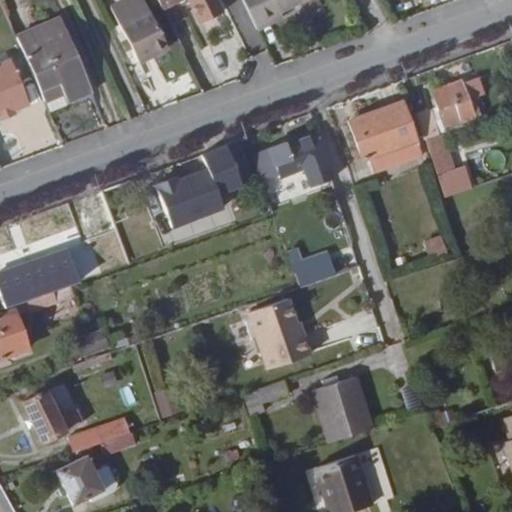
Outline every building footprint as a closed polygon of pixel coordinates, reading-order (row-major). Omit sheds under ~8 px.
[(139,66),(168,52),(142,0),(131,0),(111,9),(139,66)] [(155,0),(161,12),(184,0),(155,0)] [(277,14),(310,0),(237,0),(253,33),(279,21),(277,14)] [(67,100),(92,90),(60,20),(18,38),(46,101),(64,94),(67,100)] [(32,105),(12,59),(0,63),(0,117),(1,118),(2,120),(17,115),(16,111),(32,105)] [(428,126),(467,111),(455,75),(416,90),(428,126)] [(399,113),(390,116),(386,106),(338,123),(351,158),(355,157),(372,152),(377,164),(404,154),(401,141),(408,140),(399,113)] [(318,177),(304,134),(272,144),(272,142),(243,151),(251,176),(268,170),(270,176),(294,168),(299,183),(318,177)] [(212,142),(187,151),(192,164),(162,175),(161,172),(140,179),(155,222),(207,204),(202,190),(226,181),(212,142)] [(355,157),(360,170),(377,164),(372,152),(355,157)] [(62,275),(50,243),(22,251),(33,285),(62,275)] [(317,250),(279,263),(286,282),(323,270),(317,250)] [(0,295),(7,293),(33,285),(22,251),(0,258),(0,295)] [(275,334),(271,322),(263,297),(222,310),(242,368),(286,354),(278,333),(275,334)] [(0,348),(9,345),(0,319),(0,348)] [(97,358),(122,350),(118,338),(92,347),(97,358)] [(79,365),(97,358),(92,347),(75,353),(79,365)] [(61,371),(79,365),(75,353),(56,359),(61,371)] [(324,371),(314,374),(316,380),(327,377),(324,371)] [(317,438),(359,425),(342,372),(327,377),(316,380),(301,385),(317,438)] [(247,401),(275,391),(270,377),(231,390),(237,412),(250,408),(247,401)] [(57,423),(48,410),(32,383),(12,395),(35,435),(57,423)] [(171,385),(152,390),(160,417),(179,412),(171,385)] [(57,424),(74,413),(67,399),(48,410),(57,423),(57,424)] [(511,406),(501,410),(509,429),(502,432),(511,460),(511,406)] [(69,445),(98,435),(91,421),(64,431),(69,445)] [(315,511),(358,499),(343,450),(300,464),(315,511)] [(94,459),(81,467),(71,451),(46,466),(65,500),(81,491),(83,495),(103,483),(103,475),(94,459)] [(433,503),(451,497),(444,477),(426,483),(433,503)]
